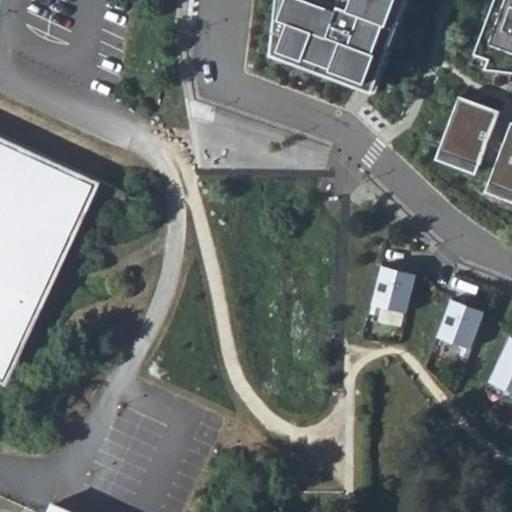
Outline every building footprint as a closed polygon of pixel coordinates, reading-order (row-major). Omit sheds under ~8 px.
[(375,93),(409,0),(341,0),(340,4),(328,0),(278,0),(274,45),(290,51),(286,60),(375,93)] [(511,0),(495,0),(476,54),(490,59),(486,69),(511,72),(511,0)] [(290,51),(274,45),(273,55),(286,60),(290,51)] [(490,59),(476,54),(471,67),(486,69),(490,59)] [(499,111),(460,97),(439,151),(479,166),(499,111)] [(0,361),(8,365),(92,183),(132,202),(140,184),(0,120),(0,361)] [(511,122),(488,184),(511,192),(511,122)] [(479,166),(439,151),(436,160),(476,175),(479,166)] [(511,192),(488,184),(485,193),(511,202),(511,192)] [(417,274),(382,265),(373,304),(381,306),(407,313),(417,274)] [(485,311),(452,299),(438,336),(463,345),(472,348),(485,311)] [(381,306),(373,304),(370,314),(378,316),(381,306)] [(511,336),(491,380),(511,389),(511,336)] [(472,348),(463,345),(460,355),(468,357),(472,348)] [(511,389),(491,380),(487,389),(511,400),(511,389)] [(95,511),(68,500),(62,511),(95,511)]
